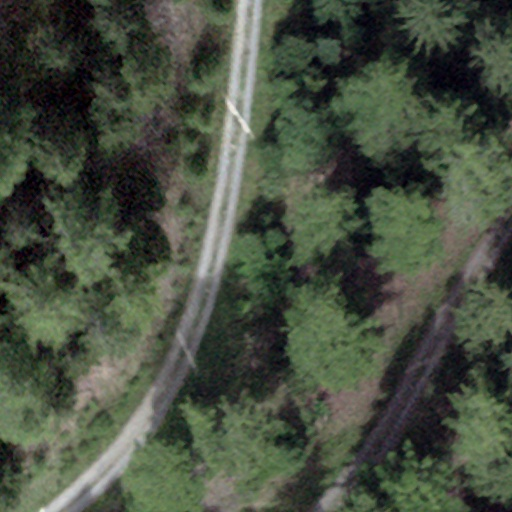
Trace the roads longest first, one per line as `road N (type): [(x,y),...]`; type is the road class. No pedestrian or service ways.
road 1 (track): [(264,0),(252,130),(206,330),(139,453),(65,511)]
road 2 (track): [(366,511),(442,405),(511,283)]
